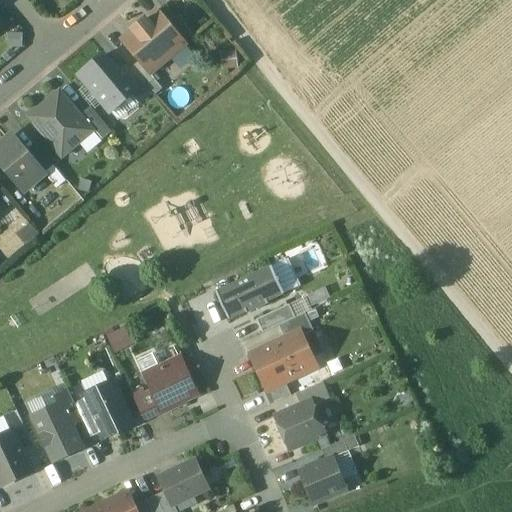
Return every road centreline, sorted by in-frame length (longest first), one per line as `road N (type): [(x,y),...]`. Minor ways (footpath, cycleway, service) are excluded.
road 1 (track): [(511,367),(207,0)]
road 2 (residential): [(236,421),(43,511)]
